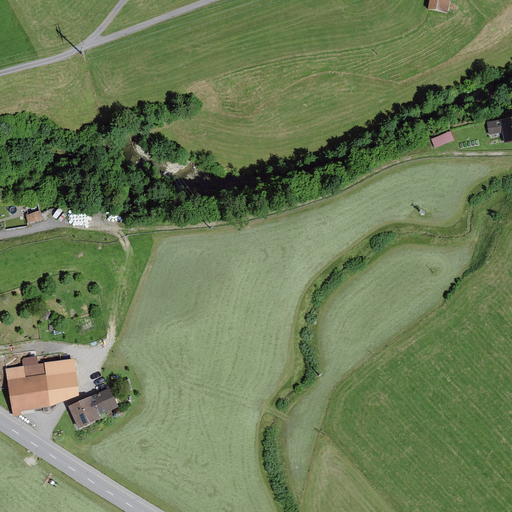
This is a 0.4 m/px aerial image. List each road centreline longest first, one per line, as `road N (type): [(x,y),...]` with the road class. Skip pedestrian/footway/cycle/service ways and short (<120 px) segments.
road 1 (track): [(511,153),(399,160),(247,219),(124,230),(70,222)]
road 2 (secondary): [(0,421),(140,511)]
road 3 (track): [(0,75),(81,48),(126,0)]
road 4 (track): [(81,48),(210,0)]
